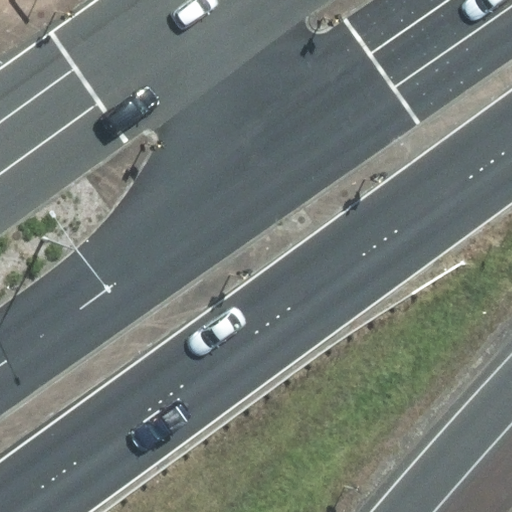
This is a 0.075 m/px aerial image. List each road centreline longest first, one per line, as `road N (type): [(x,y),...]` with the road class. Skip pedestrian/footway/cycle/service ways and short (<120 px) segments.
road 1 (motorway): [(511,146),(7,511)]
road 2 (primary): [(291,137),(0,348)]
road 3 (primary): [(0,169),(208,22)]
road 4 (primary): [(489,0),(291,137)]
road 5 (unclassified): [(208,22),(291,137)]
